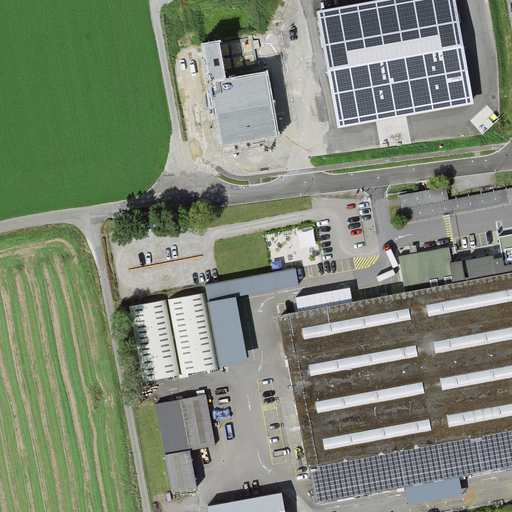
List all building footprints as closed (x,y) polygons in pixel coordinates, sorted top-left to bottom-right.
[(472,103),(453,0),(387,0),(319,12),(339,126),(472,103)] [(225,81),(218,43),(204,45),(222,145),(277,135),(266,74),(225,81)] [(447,187),(399,196),(404,222),(511,202),(511,186),(449,199),(447,187)] [(403,296),(278,319),(307,470),(310,469),(317,506),(511,469),(511,235),(498,238),(501,254),(452,263),(450,248),(396,258),(403,296)] [(295,270),(205,285),(220,370),(248,365),(237,300),(299,290),(295,270)] [(203,294),(128,307),(142,383),(217,370),(203,294)] [(207,396),(156,405),(171,494),(196,490),(190,451),(215,447),(207,396)] [(284,511),(281,496),(208,510),(207,511),(284,511)]
